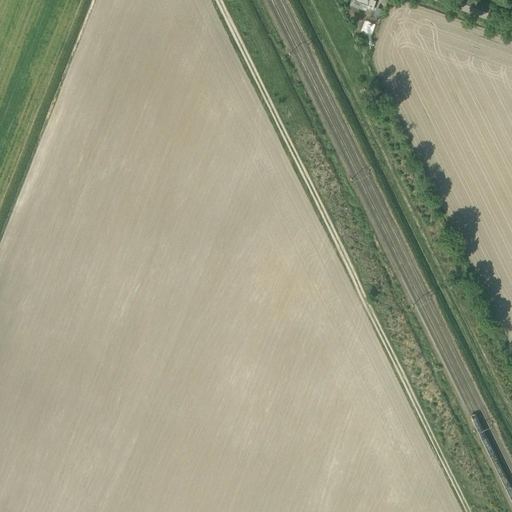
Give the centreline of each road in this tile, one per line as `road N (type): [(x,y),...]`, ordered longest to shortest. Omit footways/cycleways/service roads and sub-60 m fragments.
road 1 (track): [(218,0),(471,511)]
road 2 (track): [(309,0),(511,415)]
